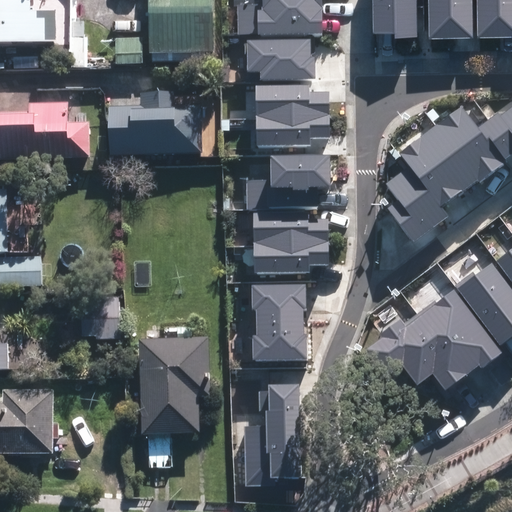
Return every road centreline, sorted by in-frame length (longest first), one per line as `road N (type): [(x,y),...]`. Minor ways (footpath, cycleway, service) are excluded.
road 1 (residential): [(357,307),(376,109),(414,85),(511,83)]
road 2 (residential): [(325,511),(330,377),(357,307)]
road 3 (residential): [(511,410),(340,511)]
road 4 (residential): [(357,307),(511,192)]
